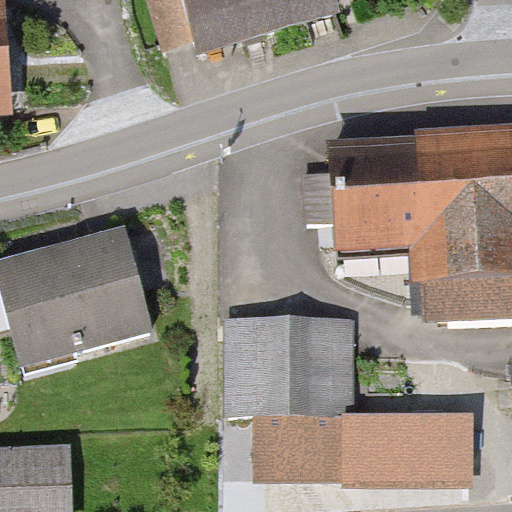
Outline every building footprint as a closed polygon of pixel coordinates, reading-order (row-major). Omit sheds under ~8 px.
[(174,0),(198,70),(335,24),(326,0),(174,0)] [(511,142),(459,146),(466,255),(415,259),(420,333),(511,327),(511,142)] [(459,146),(327,154),(334,263),(415,259),(466,255),(459,146)] [(121,242),(0,272),(0,301),(21,385),(149,353),(121,242)] [(349,324),(223,328),(226,430),(353,425),(349,324)] [(67,511),(67,455),(0,456),(0,511),(67,511)]
